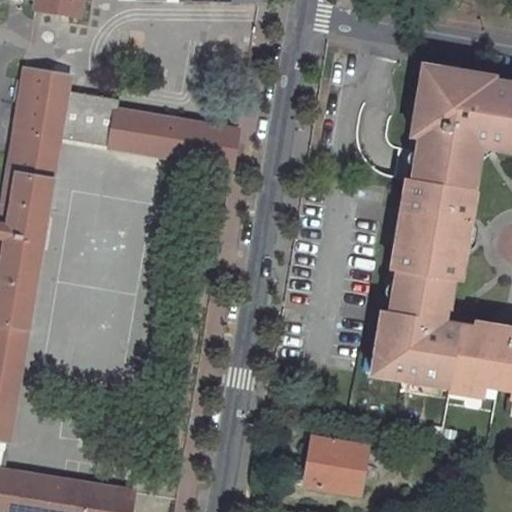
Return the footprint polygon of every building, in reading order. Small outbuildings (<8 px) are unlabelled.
[(36,0),(35,9),(80,17),(82,0),(0,0),(0,2),(1,3),(4,0),(36,0)] [(438,68),(423,66),(421,80),(436,83),(438,68)] [(495,77),(438,68),(436,83),(421,80),(411,137),(419,138),(412,181),(414,182),(411,199),(404,197),(394,251),(402,253),(399,270),(397,270),(389,313),(382,312),(374,355),(382,357),(379,376),(423,384),(424,378),(450,382),(450,384),(484,390),(485,386),(511,391),(510,398),(511,398),(511,331),(509,331),(509,328),(475,323),(474,327),(445,322),(447,308),(450,309),(454,280),(461,281),(476,192),(468,191),(474,156),(492,143),(499,152),(511,153),(511,89),(509,91),(494,89),(495,81),(495,77)] [(237,131),(118,110),(120,100),(67,91),(69,76),(25,69),(0,221),(0,438),(1,439),(11,440),(60,138),(231,167),(237,131)] [(511,89),(511,83),(495,81),(494,89),(509,91),(511,89)] [(412,181),(407,180),(404,197),(411,199),(414,182),(412,181)] [(402,253),(394,251),(391,269),(397,270),(399,270),(402,253)] [(374,355),(371,375),(379,376),(382,357),(374,355)] [(484,390),(450,384),(449,392),(483,398),(484,390)] [(311,437),(304,484),(361,493),(368,447),(311,437)] [(131,511),(135,491),(5,470),(8,452),(0,450),(0,511),(131,511)]
